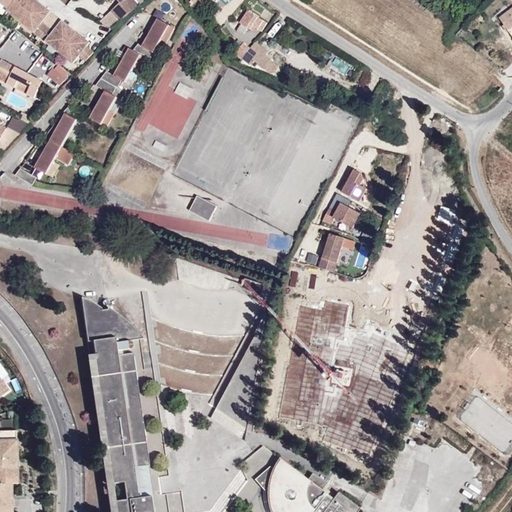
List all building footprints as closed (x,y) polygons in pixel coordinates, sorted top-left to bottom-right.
[(0,0),(0,2),(7,9),(6,10),(70,63),(76,56),(83,61),(90,54),(83,48),(86,44),(60,22),(51,33),(39,23),(48,12),(33,0),(0,0)] [(116,0),(119,3),(110,11),(120,22),(136,4),(132,0),(116,0)] [(197,12),(210,1),(209,0),(199,0),(192,7),(197,12)] [(158,42),(167,27),(161,23),(167,12),(155,5),(141,31),(136,28),(131,37),(146,45),(150,38),(158,42)] [(511,5),(497,17),(511,35),(511,5)] [(266,22),(249,9),(240,21),(250,29),(254,24),(260,29),(266,22)] [(45,20),(52,26),(60,16),(53,10),(45,20)] [(120,22),(110,11),(97,23),(112,30),(120,22)] [(148,124),(176,139),(197,102),(188,98),(193,89),(179,81),(175,89),(170,86),(194,41),(183,35),(132,127),(143,133),(148,124)] [(274,59),(268,53),(270,51),(256,39),(241,58),(256,70),(259,67),(264,71),(267,67),(274,59)] [(119,119),(128,102),(120,97),(124,88),(121,87),(128,74),(132,76),(138,65),(145,68),(153,53),(134,43),(120,68),(112,63),(99,77),(112,84),(99,108),(119,119)] [(336,56),(330,65),(346,74),(351,65),(336,56)] [(272,71),(279,63),(274,59),(267,67),(272,71)] [(0,62),(0,79),(15,87),(19,81),(31,87),(36,78),(1,60),(0,62)] [(222,62),(174,177),(226,198),(223,228),(205,221),(139,213),(139,217),(173,231),(185,233),(194,236),(266,244),(282,251),(285,244),(286,233),(299,239),(335,151),(333,171),(349,133),(350,122),(286,96),(277,95),(251,84),(239,83),(234,81),(225,80),(218,96),(222,62)] [(57,63),(47,75),(60,85),(70,73),(57,63)] [(19,81),(15,87),(28,94),(31,87),(19,81)] [(27,123),(43,105),(36,100),(32,105),(29,103),(27,107),(29,109),(21,120),(27,123)] [(83,115),(87,107),(73,100),(67,106),(83,115)] [(80,113),(67,106),(63,114),(76,120),(80,113)] [(73,164),(79,152),(63,144),(76,120),(63,114),(38,162),(50,169),(57,155),(73,164)] [(0,149),(16,132),(5,127),(4,129),(0,126),(0,149)] [(34,180),(40,169),(25,162),(17,171),(34,180)] [(358,197),(365,184),(359,180),(362,175),(360,169),(354,166),(341,188),(358,197)] [(92,201),(11,190),(9,202),(79,211),(79,210),(90,212),(92,201)] [(190,209),(192,210),(200,195),(198,194),(190,209)] [(209,219),(217,204),(200,195),(192,210),(209,219)] [(352,224),(360,209),(341,199),(336,208),(329,203),(322,217),(331,219),(334,214),(352,224)] [(328,251),(326,250),(325,253),(324,253),(321,262),(332,266),(336,267),(343,241),(346,234),(332,230),(327,245),(330,246),(328,251)] [(356,237),(346,234),(343,241),(354,244),(356,237)] [(149,247),(151,238),(139,235),(137,245),(149,247)] [(316,264),(317,254),(308,253),(306,262),(316,264)] [(321,262),(317,272),(328,276),(329,273),(332,266),(321,262)] [(243,287),(255,291),(257,284),(245,281),(243,287)] [(228,295),(228,335),(246,335),(246,295),(228,295)] [(365,511),(363,510),(359,511),(356,511),(355,506),(338,494),(334,497),(326,485),(330,480),(312,467),(307,473),(281,451),(275,460),(274,465),(269,463),(251,470),(258,489),(266,488),(266,496),(269,509),(270,511),(156,511),(131,352),(119,353),(140,349),(136,338),(126,327),(112,315),(105,312),(96,315),(92,305),(87,300),(77,297),(107,511),(365,511)] [(3,427),(13,427),(13,419),(2,420),(3,427)] [(0,511),(11,511),(11,505),(10,505),(6,505),(6,483),(9,483),(12,482),(12,460),(15,460),(16,460),(15,429),(0,429),(0,511)]
